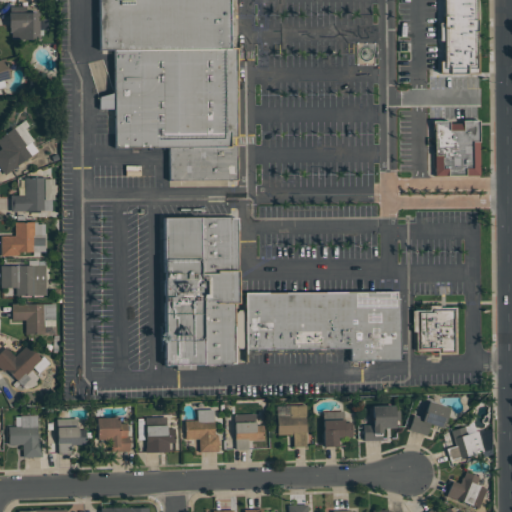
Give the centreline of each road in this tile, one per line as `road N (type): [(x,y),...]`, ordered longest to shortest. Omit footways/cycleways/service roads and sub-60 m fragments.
road 1 (residential): [(177,485),(414,477)]
road 2 (primary): [(510,0),(511,193)]
road 3 (residential): [(0,491),(177,485)]
